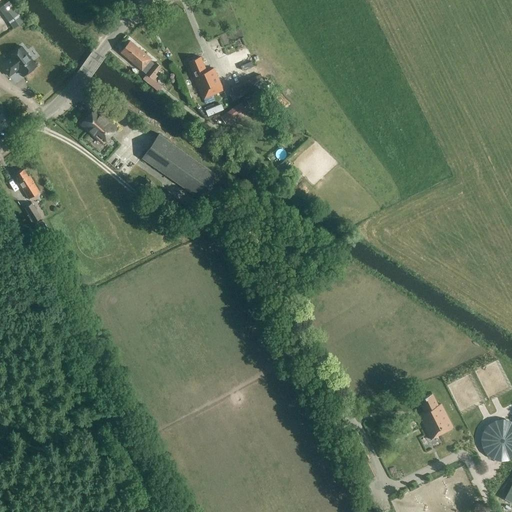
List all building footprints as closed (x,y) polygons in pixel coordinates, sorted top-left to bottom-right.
[(9,1),(0,7),(0,9),(13,28),(23,21),(9,1)] [(149,85),(154,79),(157,76),(155,74),(161,67),(155,62),(154,64),(150,61),(152,58),(131,40),(121,52),(146,74),(141,79),(149,85)] [(23,76),(37,65),(22,45),(8,56),(9,58),(0,64),(0,65),(9,77),(18,70),(23,76)] [(193,77),(202,99),(222,90),(213,68),(206,71),(200,57),(188,62),(194,77),(193,77)] [(260,74),(230,87),(235,99),(265,86),(260,74)] [(246,100),(249,108),(258,103),(255,96),(246,100)] [(219,117),(224,123),(234,116),(237,120),(247,113),(240,103),(219,117)] [(93,109),(81,124),(104,142),(116,128),(93,109)] [(215,173),(158,134),(142,157),(198,197),(215,173)] [(22,189),(28,198),(39,191),(29,176),(28,176),(24,169),(15,175),(19,182),(18,183),(22,189)] [(33,223),(39,219),(41,218),(32,204),(24,208),(33,223)] [(432,393),(419,399),(425,412),(419,415),(430,438),(452,427),(441,404),(438,405),(432,393)] [(376,476),(367,458),(368,457),(354,431),(344,436),(358,462),(356,464),(364,481),(376,476)]
